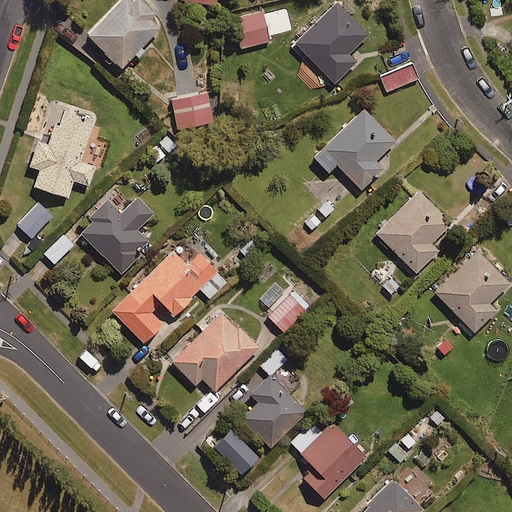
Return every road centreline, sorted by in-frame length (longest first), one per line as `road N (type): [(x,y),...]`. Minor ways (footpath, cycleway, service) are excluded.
road 1 (residential): [(0,328),(42,360),(191,511)]
road 2 (residential): [(511,134),(459,74),(431,0)]
